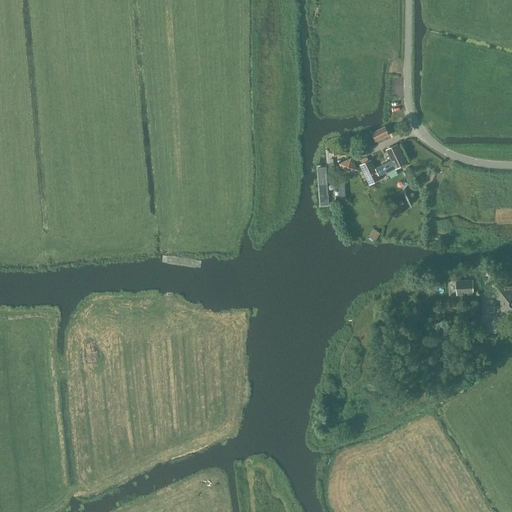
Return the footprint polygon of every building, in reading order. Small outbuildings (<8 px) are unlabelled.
[(390,135),(385,127),(372,133),(376,142),(390,135)] [(372,160),(360,165),(370,185),(382,180),(380,176),(387,173),(388,173),(396,169),(396,170),(407,164),(398,144),(386,150),(391,161),(383,164),(383,165),(376,168),(372,160)] [(346,176),(359,169),(352,157),(340,163),(346,176)] [(327,166),(316,167),(319,208),(330,207),(327,166)] [(383,236),(376,231),(370,239),(377,244),(383,236)] [(474,282),(457,282),(458,296),(475,296),(474,282)] [(496,318),(511,318),(511,284),(495,285),(496,318)]
